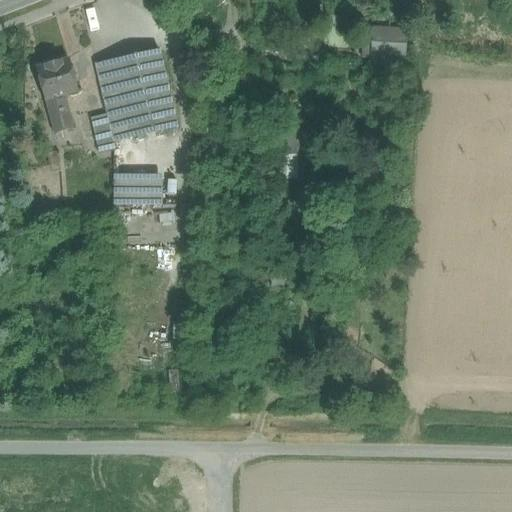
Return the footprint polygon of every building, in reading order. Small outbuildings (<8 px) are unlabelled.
[(366,61),(407,63),(408,29),(367,28),(366,61)] [(161,52),(96,67),(108,118),(114,145),(179,129),(161,52)] [(71,63),(37,71),(45,104),(79,96),(71,63)] [(114,145),(108,118),(91,122),(97,149),(114,145)] [(163,177),(115,177),(114,207),(163,207),(163,177)]
